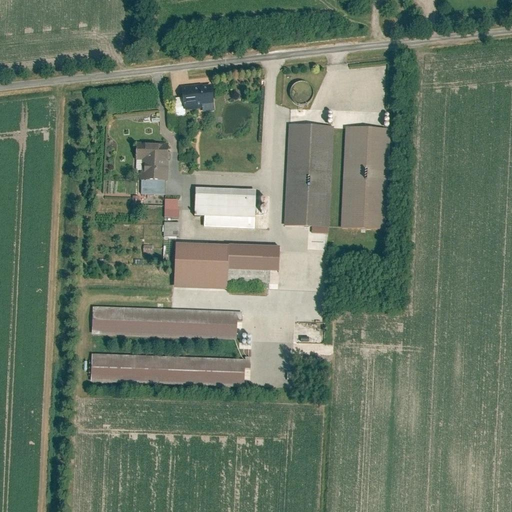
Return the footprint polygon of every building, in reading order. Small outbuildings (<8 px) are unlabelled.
[(292,96),(305,102),(312,88),(298,81),(292,96)] [(213,109),(211,90),(184,93),(185,101),(186,112),(204,110),(213,109)] [(186,112),(185,101),(173,102),(176,120),(187,119),(186,112)] [(333,131),(293,130),(289,229),(329,230),(333,131)] [(389,134),(349,132),(344,231),(384,233),(389,134)] [(168,149),(138,149),(138,165),(143,165),(143,186),(165,186),(168,186),(168,149)] [(165,198),(165,186),(143,186),(142,186),(142,198),(165,198)] [(256,197),(198,195),(197,221),(205,221),(205,231),(255,232),(255,223),(256,197)] [(179,203),(165,203),(165,221),(179,221),(179,203)] [(178,226),(165,226),(165,239),(178,240),(178,226)] [(228,251),(177,251),(177,295),(227,296),(228,276),(228,251)] [(280,252),(228,251),(228,276),(279,277),(280,252)] [(239,316),(94,311),(93,336),(238,341),(239,316)] [(93,355),(92,385),(243,392),(244,362),(93,355)]
